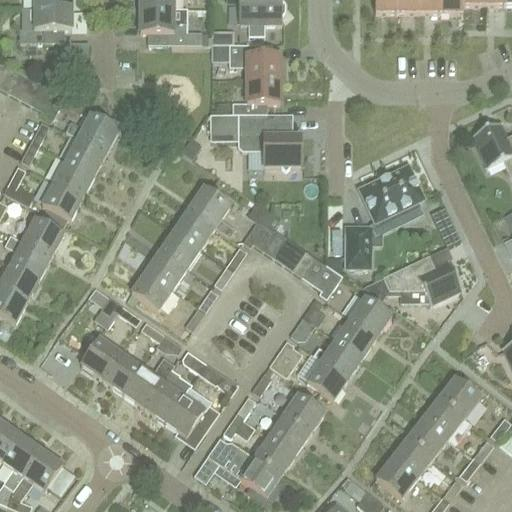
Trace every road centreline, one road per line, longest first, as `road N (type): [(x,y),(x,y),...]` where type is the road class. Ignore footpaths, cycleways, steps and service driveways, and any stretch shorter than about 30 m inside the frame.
road 1 (residential): [(439,95),(441,161),(511,314)]
road 2 (residential): [(123,457),(0,370)]
road 3 (residential): [(336,193),(335,92),(347,75)]
